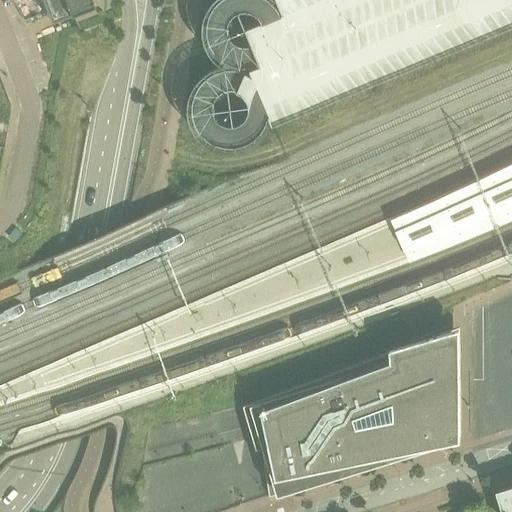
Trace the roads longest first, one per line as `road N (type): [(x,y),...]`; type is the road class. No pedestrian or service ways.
road 1 (tertiary): [(132,78),(68,414),(53,465),(18,511)]
road 2 (track): [(158,145),(198,161),(244,161),(511,47)]
road 3 (residential): [(0,19),(30,105),(14,202),(0,223)]
road 4 (tertiary): [(325,511),(511,452)]
